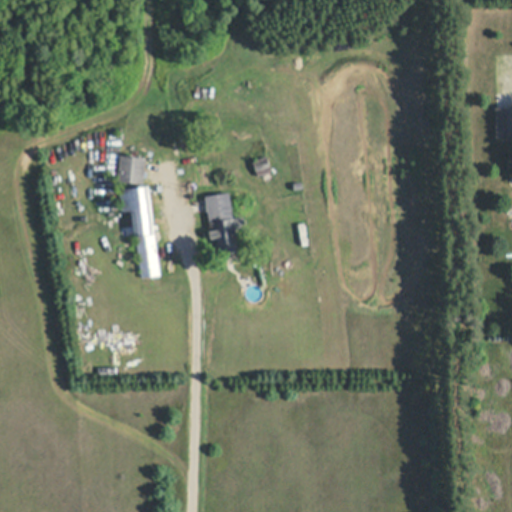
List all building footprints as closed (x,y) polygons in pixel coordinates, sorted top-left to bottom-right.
[(511,136),(497,136),(496,107),(511,106),(511,136)] [(147,157),(145,182),(119,180),(121,155),(147,157)] [(273,169),(259,175),(253,160),(267,155),(273,169)] [(149,184),(155,228),(156,230),(137,233),(136,231),(133,208),(123,209),(120,188),(120,187),(149,183),(149,184)] [(231,190),(235,216),(246,214),(247,226),(237,227),(239,243),(238,243),(239,250),(221,252),(220,246),(219,246),(217,236),(212,236),(211,226),(207,193),(231,190)] [(161,273),(142,276),(137,235),(156,233),(161,273)]
